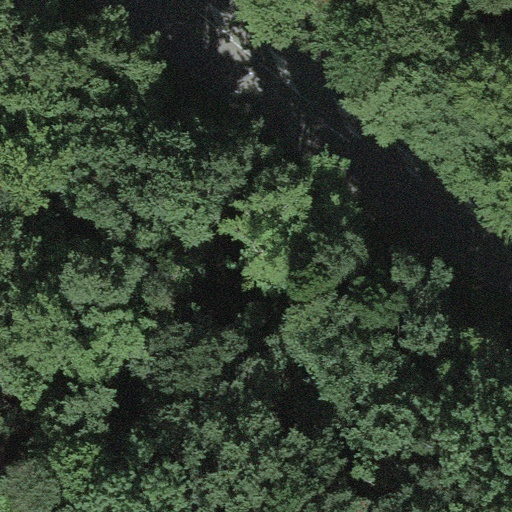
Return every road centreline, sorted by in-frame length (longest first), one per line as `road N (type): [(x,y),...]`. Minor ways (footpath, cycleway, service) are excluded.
road 1 (primary): [(185,0),(511,236)]
road 2 (track): [(0,441),(153,467),(239,511)]
